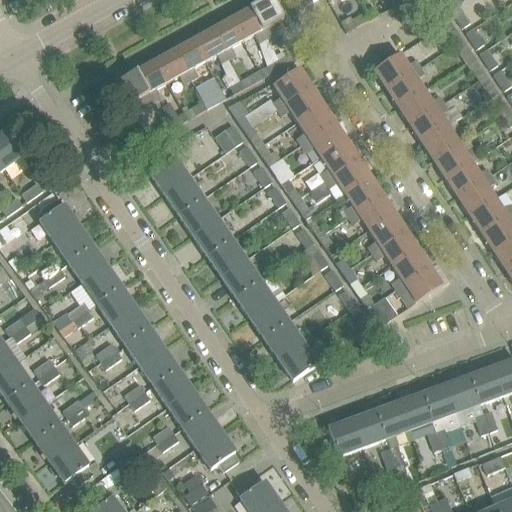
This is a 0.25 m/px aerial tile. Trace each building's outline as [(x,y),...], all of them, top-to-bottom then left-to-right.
[(271,28),(283,21),(270,0),(269,0),(262,4),(259,0),(251,0),(247,3),(268,40),(275,36),(271,28)] [(394,10),(405,4),(402,0),(394,0),(390,3),(394,10)] [(450,0),(446,6),(455,20),(462,31),(470,26),(461,12),(464,6),(459,0),(450,0)] [(259,45),(268,40),(247,3),(227,13),(244,43),(255,37),(259,45)] [(367,24),(378,18),(374,10),(363,16),(367,24)] [(227,13),(208,24),(229,62),(236,58),(232,50),(244,43),(227,13)] [(367,24),(363,16),(352,22),(356,30),(367,24)] [(208,24),(188,35),(205,65),(217,58),(222,66),(229,62),(208,24)] [(484,47),(473,31),(465,36),(476,52),(477,52),(484,47)] [(455,32),(447,37),(454,47),(462,42),(455,32)] [(170,45),(191,83),(198,79),(193,71),(205,65),(188,35),(170,45)] [(454,47),(461,58),(469,53),(462,42),(454,47)] [(191,83),(170,45),(151,56),(167,85),(179,79),(183,87),(191,83)] [(497,68),(487,52),(480,56),(479,57),(490,73),(497,68)] [(275,53),(265,58),(268,69),(272,76),(284,70),(280,62),(275,53)] [(155,92),(167,85),(151,56),(132,66),(152,104),(160,100),(155,92)] [(293,65),(289,57),(280,62),(284,70),(293,65)] [(400,57),(373,74),(385,92),(419,70),(415,63),(407,68),(400,57)] [(152,104),(132,66),(118,74),(123,81),(114,86),(126,108),(138,101),(143,109),(152,104)] [(479,68),(471,73),(478,83),(486,78),(479,68)] [(385,92),(397,110),(424,93),(417,82),(424,77),(419,70),(385,92)] [(270,102),(277,112),(311,89),(299,71),(273,89),(272,89),(278,97),(270,102)] [(511,89),(500,73),(493,77),(493,78),(503,94),(511,89)] [(229,79),(224,81),(229,90),(233,98),(245,91),(241,84),(236,75),(229,79)] [(252,77),(241,84),(245,91),(257,85),(252,77)] [(478,83),(485,94),(493,89),(486,78),(478,83)] [(202,86),(195,90),(203,104),(207,112),(226,102),(213,79),(202,86)] [(323,108),(311,89),(277,112),(282,120),(290,114),(297,124),(323,108)] [(397,110),(409,128),(443,106),(439,99),(431,104),(424,93),(397,110)] [(203,104),(191,111),(195,118),(207,112),(203,104)] [(495,109),(502,120),(510,115),(503,104),(495,109)] [(409,128),(421,147),(447,129),(460,121),(451,108),(447,111),(443,106),(409,128)] [(244,119),(237,124),(244,135),(251,130),(267,119),(260,108),(248,117),(244,119)] [(296,141),(301,148),(335,126),(323,108),(297,124),(305,136),(296,141)] [(502,120),(508,130),(511,127),(511,118),(510,115),(502,120)] [(175,120),(164,126),(169,133),(180,127),(175,120)] [(155,131),(153,132),(158,139),(169,133),(164,126),(155,131)] [(347,144),(335,126),(301,148),(306,156),(314,150),(321,161),(347,144)] [(232,128),(214,141),(225,156),(243,144),(232,128)] [(447,129),(421,147),(433,165),(467,142),(463,135),(454,141),(447,129)] [(244,135),(251,145),(252,144),(258,140),(251,130),(244,135)] [(7,134),(0,138),(0,166),(4,172),(24,158),(7,134)] [(433,165),(445,183),(471,166),(463,154),(471,149),(467,142),(433,165)] [(320,178),(325,184),(359,162),(347,144),(321,161),(329,172),(320,178)] [(247,148),(238,154),(249,170),(258,164),(247,148)] [(269,155),(262,159),(269,170),(281,162),(275,154),(271,157),(269,155)] [(150,177),(164,198),(188,181),(174,161),(150,177)] [(281,162),(269,170),(282,188),(295,179),(282,161),(281,162)] [(371,180),(359,162),(325,184),(330,192),(338,186),(345,197),(371,180)] [(445,183),(457,201),(490,179),(485,171),(478,176),(471,166),(445,183)] [(261,169),(253,175),(263,191),(272,185),(261,169)] [(457,201),(469,219),(494,202),(487,191),(495,186),(490,179),(457,201)] [(344,214),(348,221),(383,198),(371,180),(345,197),(353,208),(344,214)] [(164,198),(179,219),(203,202),(188,181),(164,198)] [(301,201),(294,206),(301,216),(313,209),(332,195),(330,192),(325,184),(301,201)] [(42,194),(42,193),(37,186),(21,197),(26,204),(27,205),(42,194)] [(275,190),(267,195),(278,211),(286,205),(275,190)] [(294,206),(301,201),(294,191),(287,195),(294,206)] [(40,224),(54,245),(78,229),(64,208),(63,209),(53,195),(37,206),(46,220),(40,224)] [(394,216),(383,198),(348,221),(352,227),(361,222),(369,233),(394,216)] [(17,200),(1,211),(5,218),(6,219),(22,208),(17,200)] [(179,219),(193,239),(217,223),(203,202),(179,219)] [(469,219),(481,237),(511,216),(511,211),(509,207),(501,212),(494,202),(469,219)] [(290,210),(281,216),(292,232),(300,226),(290,210)] [(368,250),(372,257),(406,234),(394,216),(369,233),(376,245),(368,250)] [(511,216),(481,237),(492,255),(511,242),(511,227),(511,226),(511,216)] [(193,239),(207,260),(231,243),(217,223),(193,239)] [(318,226),(312,231),(319,241),(326,236),(318,226)] [(5,227),(0,230),(0,250),(15,240),(5,227)] [(92,249),(78,229),(54,245),(69,266),(92,249)] [(304,231),(295,237),(306,253),(315,247),(304,231)] [(418,253),(406,234),(372,257),(377,265),(386,259),(393,270),(418,253)] [(326,236),(319,241),(326,251),(333,247),(326,236)] [(511,242),(492,255),(504,274),(511,268),(511,242)] [(207,260),(221,281),(245,264),(231,243),(207,260)] [(69,266),(83,286),(106,270),(92,249),(69,266)] [(318,252),(309,257),(320,273),(329,267),(318,252)] [(392,287),(396,293),(430,271),(418,253),(393,270),(400,281),(392,287)] [(342,261),(336,266),(344,277),(350,272),(342,261)] [(44,283),(60,271),(55,263),(39,275),(44,283)] [(221,281),(235,301),(260,285),(245,264),(221,281)] [(97,307),(121,291),(106,270),(83,286),(97,307)] [(44,283),(29,294),(35,301),(66,279),(60,271),(44,283)] [(442,289),(430,271),(396,293),(408,311),(442,289)] [(332,272),(323,278),(334,294),(343,288),(332,272)] [(350,272),(344,277),(351,287),(357,283),(350,272)] [(235,301),(250,322),(274,305),(260,285),(235,301)] [(135,311),(121,291),(97,307),(111,328),(135,311)] [(346,292),(337,298),(349,315),(357,309),(346,292)] [(368,313),(375,308),(367,297),(360,302),(368,313)] [(380,330),(397,318),(385,301),(375,308),(368,313),(380,330)] [(72,324),(89,313),(83,305),(66,316),(72,324)] [(250,322),(264,343),(288,326),(274,305),(250,322)] [(149,332),(135,311),(111,328),(125,348),(149,332)] [(94,321),(89,313),(72,324),(78,332),(94,321)] [(353,318),(351,318),(363,335),(371,329),(360,313),(353,318)] [(66,316),(52,326),(58,334),(72,324),(66,316)] [(9,340),(26,329),(20,321),(4,332),(9,340)] [(72,324),(58,334),(63,341),(78,332),(72,324)] [(264,343),(278,363),(302,346),(288,326),(264,343)] [(26,329),(9,340),(15,348),(31,337),(26,329)] [(125,348),(139,369),(163,352),(149,332),(125,348)] [(0,346),(0,377),(17,366),(2,345),(0,346)] [(73,354),(80,363),(93,354),(87,345),(73,354)] [(118,354),(112,346),(96,357),(101,365),(118,354)] [(302,346),(278,363),(292,384),(317,367),(302,346)] [(178,373),(163,352),(139,369),(154,390),(178,373)] [(118,354),(101,365),(107,373),(123,362),(118,354)] [(38,381),(55,370),(49,362),(33,373),(38,381)] [(511,364),(493,371),(502,398),(511,394),(511,364)] [(0,377),(0,395),(6,404),(31,386),(17,366),(0,377)] [(55,370),(38,381),(44,389),(60,378),(55,370)] [(493,371),(469,380),(479,406),(502,398),(493,371)] [(154,390),(168,410),(192,394),(178,373),(154,390)] [(469,380),(445,389),(460,429),(475,423),(474,420),(483,417),(479,406),(469,380)] [(6,404),(21,424),(46,406),(31,386),(6,404)] [(130,407),(146,395),(140,387),(124,399),(130,407)] [(460,429),(445,389),(422,397),(432,425),(435,433),(443,430),(444,434),(460,429)] [(62,414),(67,422),(83,411),(99,400),(94,392),(62,414)] [(182,431),(206,414),(192,394),(168,410),(182,431)] [(146,395),(130,407),(135,414),(152,403),(146,395)] [(432,425),(422,397),(398,406),(408,434),(432,425)] [(21,424),(35,445),(61,427),(46,406),(21,424)] [(398,406),(375,415),(385,442),(388,452),(398,448),(412,443),(408,434),(398,406)] [(83,411),(67,422),(73,430),(89,419),(83,411)] [(492,413),(483,417),(489,436),(499,432),(492,413)] [(220,435),(206,414),(182,431),(196,452),(220,435)] [(375,415),(351,423),(361,451),(385,442),(375,415)] [(481,439),(489,436),(483,417),(474,420),(475,423),(481,439)] [(338,460),(361,451),(351,423),(328,432),(331,440),(322,444),(327,458),(329,462),(337,459),(338,460)] [(35,445),(49,465),(75,447),(61,427),(35,445)] [(158,448),(174,436),(168,428),(152,440),(158,448)] [(443,430),(435,433),(442,452),(450,449),(444,434),(443,430)] [(426,437),(433,455),(442,452),(435,433),(426,437)] [(235,456),(220,435),(196,452),(210,472),(218,467),(223,474),(238,464),(233,456),(235,456)] [(174,436),(158,448),(162,455),(179,443),(174,436)] [(132,444),(115,456),(122,466),(138,453),(132,444)] [(95,475),(75,447),(49,465),(64,486),(71,481),(76,488),(95,475)] [(398,448),(388,452),(395,470),(401,485),(410,482),(398,448)] [(386,474),(395,470),(388,452),(379,455),(386,474)] [(115,481),(143,460),(138,453),(122,466),(110,475),(115,481)] [(154,500),(166,491),(143,460),(115,481),(119,488),(135,476),(154,500)] [(505,471),(503,467),(500,460),(483,467),(487,478),(505,471)] [(171,469),(162,475),(167,482),(176,476),(171,469)] [(470,478),(467,471),(452,477),(455,484),(470,478)] [(234,494),(246,511),(268,511),(278,506),(264,485),(257,490),(251,482),(234,494)] [(415,493),(417,498),(431,492),(429,487),(414,493),(415,493)] [(94,511),(120,511),(111,501),(119,495),(113,488),(90,506),(94,511)] [(511,511),(511,490),(490,500),(495,511),(511,511)] [(217,511),(208,498),(189,511),(188,511),(217,511)] [(450,511),(445,500),(436,504),(440,511),(450,511)]
